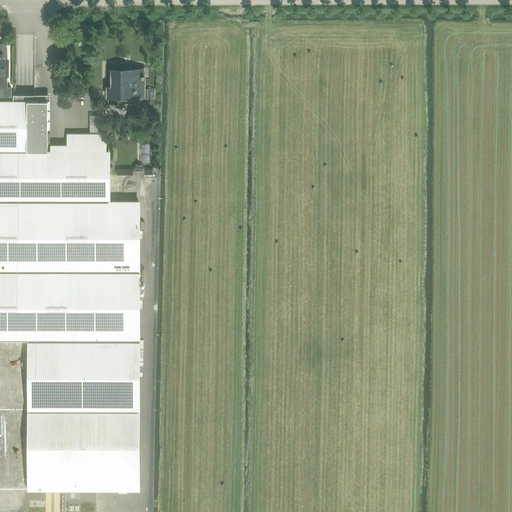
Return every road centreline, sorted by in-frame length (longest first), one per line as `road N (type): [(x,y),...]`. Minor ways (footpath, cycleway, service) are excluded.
road 1 (unclassified): [(511,0),(0,0)]
road 2 (unknown): [(0,415),(17,486),(120,505)]
